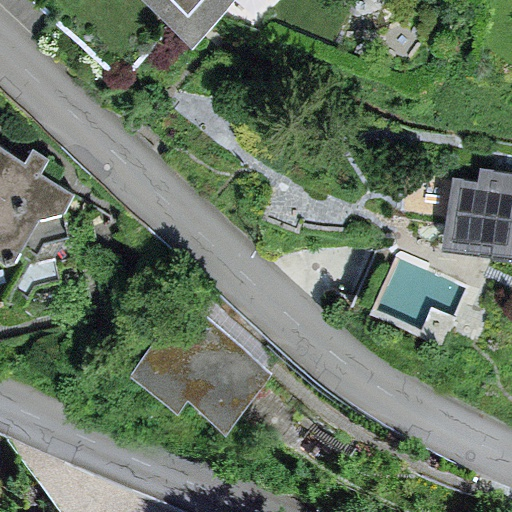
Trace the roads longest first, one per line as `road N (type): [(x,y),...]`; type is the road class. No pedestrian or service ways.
road 1 (residential): [(511,458),(374,390),(203,247),(0,52)]
road 2 (residential): [(0,402),(261,511)]
